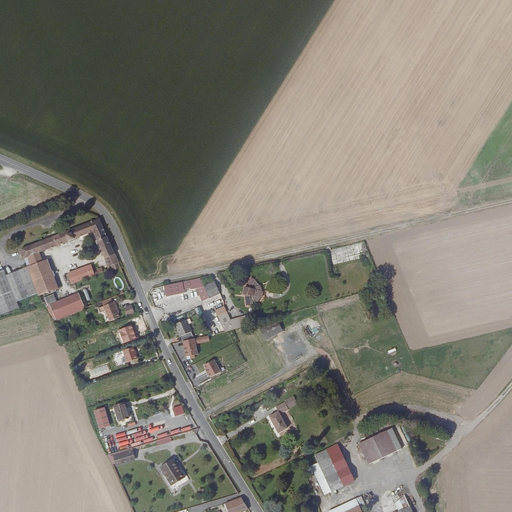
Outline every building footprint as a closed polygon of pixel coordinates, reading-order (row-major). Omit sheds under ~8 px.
[(112,246),(100,219),(71,230),(75,239),(80,237),(94,232),(102,250),(112,246)] [(75,239),(71,230),(21,249),(25,258),(39,253),(75,239)] [(114,252),(112,246),(102,250),(104,256),(114,252)] [(121,267),(114,252),(104,256),(109,268),(110,267),(110,268),(112,267),(114,270),(121,267)] [(25,258),(28,267),(42,262),(42,261),(39,253),(25,258)] [(42,262),(28,267),(29,270),(33,280),(40,296),(44,294),(44,296),(46,295),(45,294),(49,293),(49,294),(57,291),(57,290),(62,288),(57,276),(54,278),(52,272),(55,270),(51,260),(47,261),(47,260),(44,261),(43,260),(42,261),(42,262)] [(94,274),(91,265),(68,273),(72,284),(74,283),(95,275),(94,274)] [(8,278),(11,287),(33,280),(29,270),(8,278)] [(6,275),(0,276),(0,288),(1,290),(11,287),(8,278),(6,275)] [(247,300),(246,299),(247,306),(253,306),(253,305),(258,303),(259,304),(263,298),(264,298),(265,293),(263,293),(261,286),(260,287),(256,282),(257,281),(252,278),(249,284),(250,285),(250,287),(250,288),(246,287),(244,295),(246,296),(249,296),(249,298),(247,300)] [(209,298),(220,293),(215,282),(203,284),(200,279),(165,286),(167,297),(185,293),(184,290),(191,289),(191,290),(196,289),(197,291),(201,301),(204,305),(211,302),(210,299),(209,298)] [(18,305),(40,296),(33,280),(11,287),(18,305)] [(19,308),(18,305),(11,287),(1,290),(0,288),(0,313),(1,315),(19,308)] [(46,305),(56,302),(54,294),(44,297),(46,305)] [(75,295),(47,307),(52,316),(55,321),(81,311),(75,295)] [(114,303),(104,306),(99,308),(101,312),(106,310),(110,321),(120,318),(117,311),(118,310),(115,302),(114,303)] [(131,305),(124,308),(127,317),(135,313),(131,305)] [(229,317),(225,307),(215,311),(218,317),(225,333),(244,327),(249,326),(246,316),(231,320),(229,317)] [(184,341),(195,339),(192,332),(193,332),(187,320),(176,325),(181,337),(182,337),(184,341)] [(279,320),(276,322),(263,329),(269,341),(286,332),(279,320)] [(195,339),(196,344),(209,341),(208,336),(195,339)] [(195,339),(184,341),(187,357),(198,355),(196,344),(195,339)] [(135,352),(137,352),(135,347),(124,351),(127,363),(139,359),(137,354),(136,354),(135,352)] [(214,360),(203,366),(210,378),(221,372),(214,360)] [(90,377),(109,372),(107,365),(100,367),(89,370),(90,377)] [(125,403),(124,398),(113,401),(115,406),(125,403)] [(278,413),(275,414),(270,417),(279,433),(288,428),(280,414),(290,410),(286,402),(277,407),(279,412),(278,413)] [(129,419),(125,403),(115,406),(119,422),(125,420),(125,421),(128,420),(128,419),(129,419)] [(182,406),(173,409),(176,416),(184,413),(182,406)] [(106,408),(96,411),(102,429),(112,426),(106,408)] [(389,428),(362,440),(373,463),(399,451),(389,428)] [(170,437),(156,441),(157,446),(172,442),(170,437)] [(296,446),(299,451),(312,443),(310,439),(296,446)] [(133,451),(114,457),(116,463),(135,457),(133,451)] [(344,452),(313,465),(327,495),(357,481),(344,452)] [(135,457),(116,463),(117,466),(136,460),(135,457)] [(174,459),(166,463),(161,467),(166,475),(164,476),(173,490),(190,480),(180,463),(177,464),(174,459)] [(317,500),(310,488),(303,493),(310,505),(317,500)] [(398,498),(393,492),(388,496),(394,502),(398,498)] [(241,511),(249,509),(242,497),(226,503),(229,511),(241,511)] [(367,509),(367,508),(362,497),(357,499),(361,506),(363,511),(367,509)] [(348,511),(361,506),(357,499),(330,511),(348,511)]
